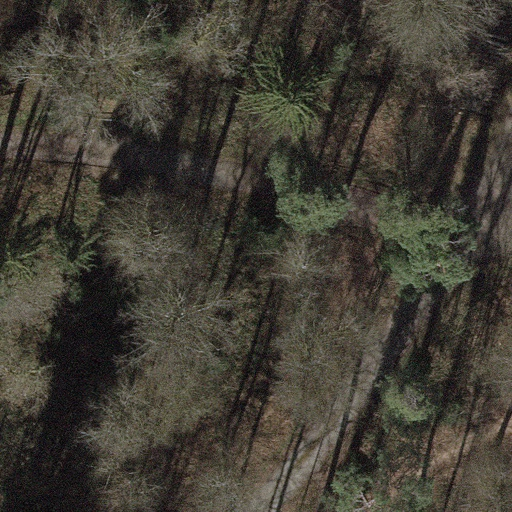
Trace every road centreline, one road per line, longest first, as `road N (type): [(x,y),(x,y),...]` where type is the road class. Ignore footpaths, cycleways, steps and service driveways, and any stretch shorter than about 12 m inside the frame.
road 1 (track): [(0,139),(66,137),(473,231)]
road 2 (track): [(473,231),(268,511)]
